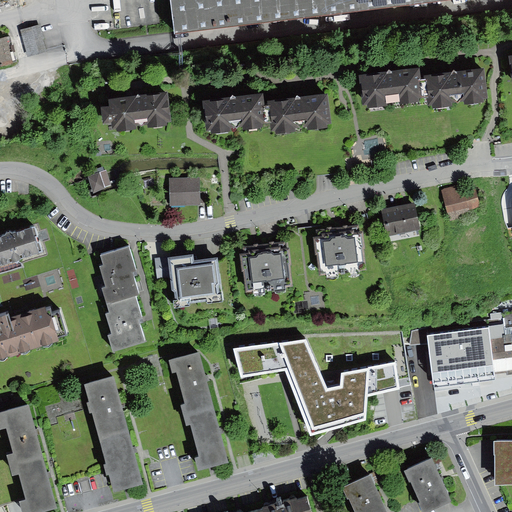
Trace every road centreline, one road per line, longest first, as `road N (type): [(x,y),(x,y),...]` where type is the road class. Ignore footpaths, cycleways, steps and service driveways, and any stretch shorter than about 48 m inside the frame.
road 1 (residential): [(0,169),(42,179),(86,219),(150,231),(511,164)]
road 2 (tertiary): [(129,511),(449,425)]
